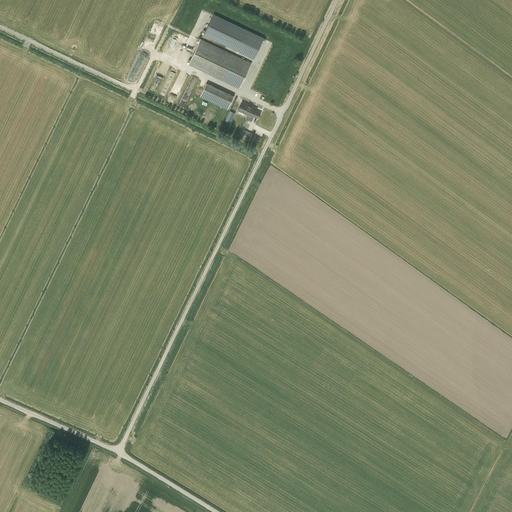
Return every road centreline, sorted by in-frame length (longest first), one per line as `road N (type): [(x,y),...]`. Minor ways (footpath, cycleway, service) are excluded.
road 1 (unclassified): [(119,450),(336,0)]
road 2 (unclassified): [(119,450),(0,398)]
